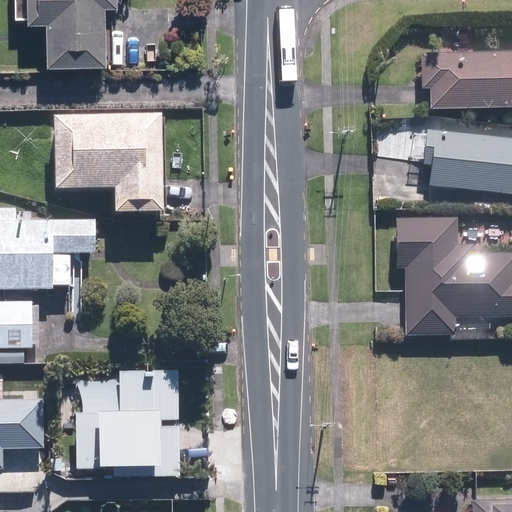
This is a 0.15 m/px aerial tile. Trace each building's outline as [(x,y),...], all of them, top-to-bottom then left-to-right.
[(36,0),(37,15),(55,15),(56,56),(114,54),(112,0),(36,0)] [(424,91),(424,113),(511,113),(511,60),(415,60),(415,91),(424,91)] [(168,112),(64,115),(66,185),(125,184),(126,205),(171,204),(168,112)] [(511,146),(428,137),(422,189),(511,199),(511,146)] [(98,219),(0,218),(0,283),(75,283),(75,250),(98,250),(98,219)] [(400,223),(401,338),(448,338),(448,322),(511,320),(511,283),(511,284),(511,257),(466,258),(466,250),(450,250),(450,222),(400,223)] [(0,303),(0,346),(35,345),(34,302),(0,303)] [(184,473),(184,369),(126,369),(127,411),(82,411),(82,468),(110,468),(110,464),(118,464),(118,474),(184,473)] [(0,467),(7,467),(6,447),(45,445),(44,398),(0,399),(0,467)]
